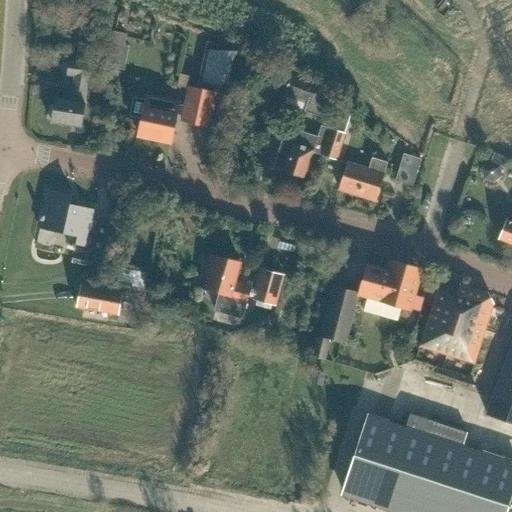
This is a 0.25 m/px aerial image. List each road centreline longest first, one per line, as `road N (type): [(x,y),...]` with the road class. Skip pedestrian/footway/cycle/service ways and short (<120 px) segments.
road 1 (tertiary): [(511,282),(361,231),(2,148)]
road 2 (track): [(427,251),(482,64),(460,0)]
road 3 (tertiary): [(2,148),(15,0)]
